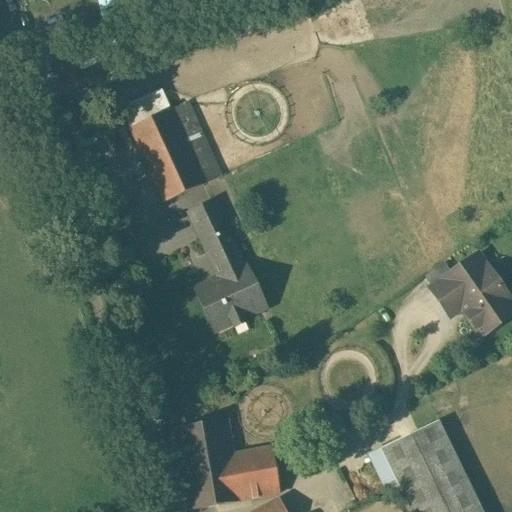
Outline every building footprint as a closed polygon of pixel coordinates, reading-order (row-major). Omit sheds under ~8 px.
[(73,34),(88,67),(133,47),(118,14),(73,34)] [(221,181),(186,104),(172,110),(163,90),(121,109),(164,206),(221,181)] [(69,95),(39,109),(68,171),(98,157),(69,95)] [(247,260),(217,198),(185,213),(216,279),(193,290),(215,336),(270,310),(247,260)] [(100,204),(81,213),(94,240),(113,231),(100,204)] [(511,319),(511,297),(479,250),(425,287),(449,321),(461,312),(481,341),(511,319)] [(234,454),(227,420),(172,430),(186,511),(188,511),(280,495),(271,447),(234,454)] [(482,511),(439,421),(380,450),(410,511),(482,511)] [(284,511),(278,499),(254,511),(284,511)]
